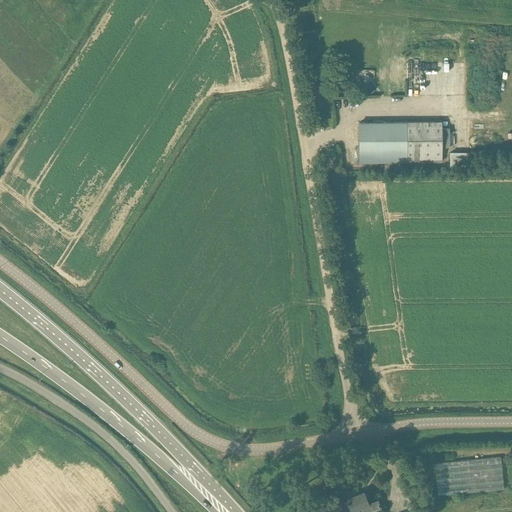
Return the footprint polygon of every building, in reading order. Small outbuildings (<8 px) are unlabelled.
[(458,58),(437,59),(438,86),(458,86),(458,58)] [(400,62),(400,77),(411,77),(411,62),(400,62)] [(494,110),(511,103),(511,97),(493,104),(494,110)] [(441,161),(441,121),(359,122),(359,162),(441,161)] [(504,488),(501,456),(435,463),(438,495),(504,488)] [(368,503),(363,491),(346,498),(351,510),(361,507),(363,511),(370,511),(381,508),(377,500),(368,503)]
